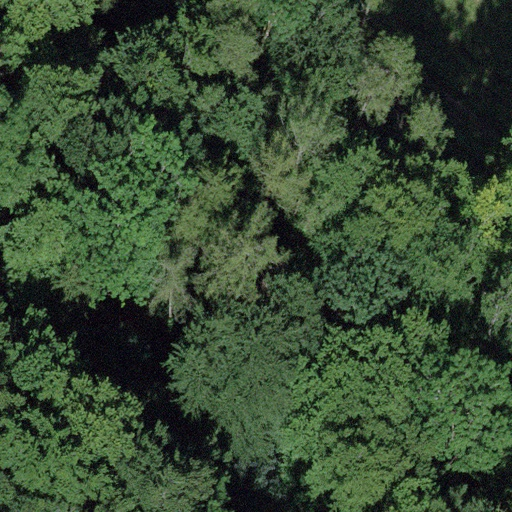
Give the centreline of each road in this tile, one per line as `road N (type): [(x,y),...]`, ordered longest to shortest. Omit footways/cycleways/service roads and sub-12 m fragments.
road 1 (track): [(511,156),(408,31),(365,0)]
road 2 (track): [(0,402),(150,511)]
